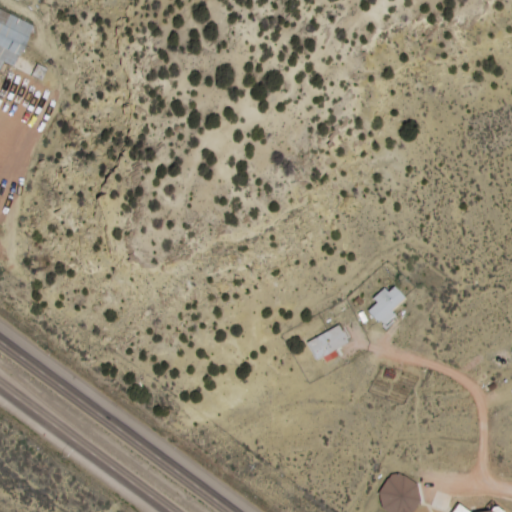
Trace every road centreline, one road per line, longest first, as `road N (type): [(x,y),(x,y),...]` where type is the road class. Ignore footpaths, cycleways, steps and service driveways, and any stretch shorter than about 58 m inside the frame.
road 1 (trunk): [(229,511),(0,341)]
road 2 (trunk): [(0,384),(172,511)]
